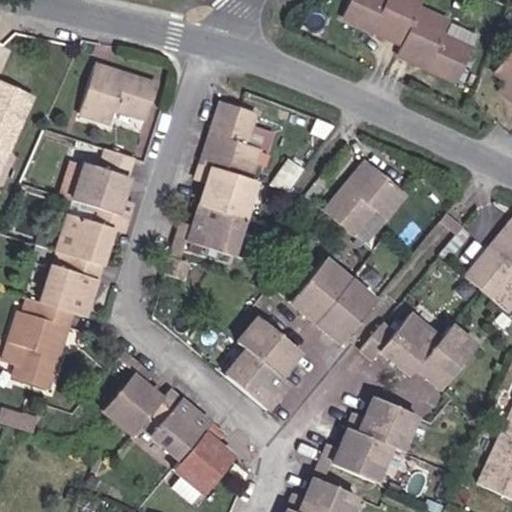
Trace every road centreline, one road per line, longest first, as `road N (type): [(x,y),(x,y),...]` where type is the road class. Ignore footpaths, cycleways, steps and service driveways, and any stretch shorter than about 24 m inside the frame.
road 1 (residential): [(255,511),(279,456),(137,310),(218,47)]
road 2 (residential): [(511,170),(291,71),(218,47)]
road 3 (residential): [(218,47),(14,0)]
road 4 (unknown): [(375,325),(467,239),(509,169)]
